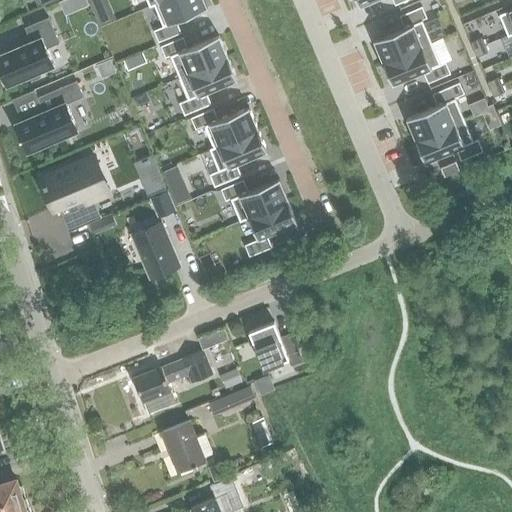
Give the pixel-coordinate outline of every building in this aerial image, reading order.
[(88,5),(85,0),(75,0),(79,9),(88,5)] [(162,27),(153,31),(158,43),(180,33),(175,21),(206,8),(203,0),(165,0),(153,5),(162,27)] [(382,63),(431,42),(421,20),(426,18),(421,7),(399,16),(404,28),(373,41),(382,63)] [(511,8),(498,15),(507,36),(511,33),(511,8)] [(30,42),(0,54),(0,71),(6,85),(53,65),(46,48),(59,43),(48,17),(24,27),(30,42)] [(218,36),(187,49),(182,37),(159,46),(164,58),(169,56),(179,79),(228,59),(218,36)] [(473,50),(484,45),(481,38),(470,43),(469,43),(473,50)] [(382,63),(391,85),(422,72),(427,83),(450,74),(445,62),(440,64),(431,42),(382,63)] [(487,53),(484,45),(473,50),(476,57),(487,53)] [(124,61),(128,70),(135,67),(131,58),(124,61)] [(228,59),(179,79),(187,99),(178,103),(183,115),(210,104),(206,93),(237,79),(228,59)] [(110,60),(96,65),(100,75),(114,69),(110,60)] [(489,90),(501,85),(497,78),(486,82),(489,90)] [(43,112),(15,124),(26,152),(77,130),(66,104),(83,97),(76,81),(37,97),(43,112)] [(463,94),(458,83),(432,94),(437,106),(406,119),(415,141),(463,120),(454,98),(463,94)] [(501,85),(489,90),(493,97),(504,93),(501,85)] [(212,108),(190,118),(195,129),(204,125),(213,147),(208,149),(209,150),(258,130),(248,107),(217,120),(212,108)] [(463,120),(415,141),(424,163),(455,150),(460,161),(483,152),(477,139),(472,141),(463,120)] [(218,171),(208,174),(214,187),(241,176),(236,164),(267,151),(258,130),(209,150),(218,171)] [(91,157),(36,176),(48,208),(78,197),(80,204),(105,195),(91,157)] [(454,162),(440,169),(444,177),(458,171),(454,162)] [(242,180),(220,190),(225,201),(230,199),(239,222),(248,218),(288,201),(278,179),(247,192),(242,180)] [(184,182),(170,188),(176,203),(190,197),(184,182)] [(150,199),(153,206),(157,204),(161,216),(175,210),(167,191),(150,199)] [(257,239),(243,245),(248,257),(271,247),(266,235),(297,223),(288,201),(248,218),(257,239)] [(82,207),(57,217),(63,231),(88,222),(82,207)] [(99,220),(90,224),(94,234),(103,230),(99,220)] [(160,222),(131,234),(150,278),(179,266),(160,222)] [(505,255),(511,252),(511,246),(508,238),(499,242),(505,255)] [(273,320),(248,330),(262,367),(287,358),(289,364),(301,359),(292,336),(281,341),(273,320)] [(228,324),(200,334),(205,346),(233,336),(228,324)] [(183,356),(172,361),(162,365),(162,364),(133,376),(143,401),(148,413),(175,402),(167,382),(189,373),(192,381),(205,376),(212,372),(202,348),(195,352),(183,356)] [(236,369),(221,376),(226,387),(241,381),(236,369)] [(207,402),(212,414),(255,397),(250,385),(207,402)] [(190,418),(188,419),(164,428),(164,430),(156,433),(172,472),(180,469),(180,470),(206,460),(204,455),(211,452),(203,433),(197,436),(190,418)] [(252,422),(262,447),(272,442),(263,418),(252,422)] [(208,467),(213,482),(222,478),(217,463),(208,467)] [(0,503),(25,496),(19,477),(0,483),(0,503)] [(231,511),(230,509),(241,505),(231,479),(209,486),(213,496),(191,505),(194,511),(231,511)] [(30,511),(25,496),(0,503),(0,511),(30,511)]
